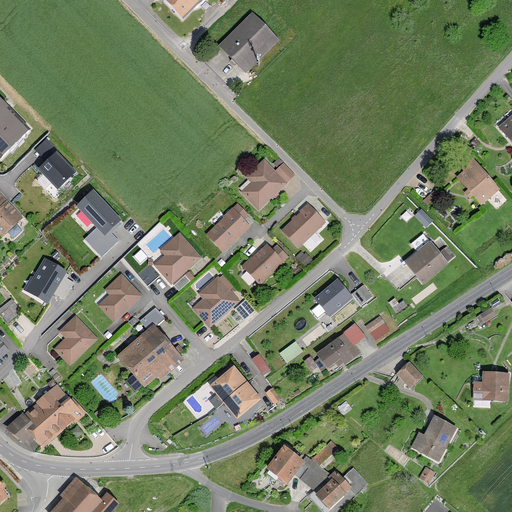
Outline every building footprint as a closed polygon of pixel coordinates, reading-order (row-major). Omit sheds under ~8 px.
[(181,20),(201,0),(163,0),(162,1),(181,20)] [(246,73),(278,41),(252,14),(219,46),(246,73)] [(0,100),(0,160),(30,131),(0,100)] [(511,116),(499,128),(511,142),(511,116)] [(473,149),(479,143),(473,136),(466,142),(473,149)] [(57,153),(39,171),(58,190),(76,173),(57,153)] [(457,178),(481,205),(500,189),(494,182),(471,156),(459,167),(463,172),(457,178)] [(246,177),(251,183),(241,192),(258,210),(286,184),(264,160),(246,177)] [(93,189),(76,206),(96,227),(84,239),(101,257),(118,241),(111,233),(124,222),(93,189)] [(0,235),(2,238),(23,218),(6,201),(0,207),(0,235)] [(297,248),(325,223),(307,204),(300,211),(301,212),(281,231),(297,248)] [(222,253),(250,227),(233,210),(206,236),(222,253)] [(414,217),(426,229),(432,222),(434,221),(421,210),(414,217)] [(201,258),(180,234),(160,251),(165,256),(154,265),(171,284),(201,258)] [(423,285),(448,264),(447,262),(454,256),(447,247),(439,253),(423,235),(412,244),(419,252),(405,264),(423,285)] [(260,285),(284,262),(267,244),(253,258),(252,257),(242,266),(260,285)] [(306,267),(313,260),(303,250),(296,257),(306,267)] [(31,277),(23,291),(47,305),(54,294),(64,300),(74,284),(67,280),(69,276),(68,275),(69,273),(45,259),(34,279),(31,277)] [(189,273),(174,286),(179,292),(194,278),(189,273)] [(105,290),(110,295),(98,306),(113,323),(141,296),(121,274),(105,290)] [(199,294),(204,300),(193,309),(209,328),(240,301),(219,276),(199,294)] [(337,280),(315,299),(330,317),(352,298),(337,280)] [(364,286),(353,294),(361,305),(372,297),(364,286)] [(0,308),(0,313),(8,323),(22,312),(11,299),(0,308)] [(396,313),(406,307),(403,301),(398,304),(395,299),(389,302),(396,313)] [(246,300),(235,310),(245,321),(255,311),(246,300)] [(144,387),(180,356),(154,327),(164,318),(155,308),(140,321),(148,331),(118,356),(134,375),(127,381),(136,391),(143,385),(144,387)] [(480,315),(485,323),(496,317),(492,309),(480,315)] [(98,339),(76,316),(59,332),(66,339),(54,350),(70,366),(98,339)] [(389,331),(379,317),(366,327),(375,340),(389,331)] [(365,338),(355,325),(344,333),(345,334),(316,356),(327,370),(341,359),(345,364),(360,353),(354,346),(365,338)] [(0,357),(8,351),(0,340),(0,357)] [(287,363),(302,351),(295,342),(280,354),(287,363)] [(263,375),(270,370),(259,355),(252,360),(263,375)] [(311,369),(318,366),(312,355),(305,359),(311,369)] [(411,387),(423,376),(409,363),(398,373),(411,387)] [(223,401),(246,383),(234,367),(210,386),(222,402),(223,401)] [(508,402),(509,374),(484,373),(483,383),(474,383),(473,401),(508,402)] [(247,382),(246,383),(223,401),(237,419),(261,400),(247,382)] [(274,405),(280,400),(272,389),(266,394),(274,405)] [(61,405),(49,392),(24,413),(37,426),(61,405)] [(83,415),(69,398),(61,405),(37,426),(31,435),(42,449),(83,415)] [(24,413),(6,429),(22,443),(31,435),(37,426),(24,413)] [(438,462),(456,428),(434,417),(424,436),(419,433),(411,448),(438,462)] [(343,453),(332,441),(312,459),(319,466),(321,465),(325,469),(343,453)] [(313,490),(330,474),(325,469),(321,465),(319,466),(312,459),(310,460),(306,457),(302,461),(284,446),(266,469),(286,486),(295,474),(313,490)] [(329,509),(350,489),(355,494),(367,483),(353,468),(343,478),(336,471),(329,478),(331,481),(316,496),(329,509)] [(425,468),(419,479),(430,485),(435,473),(425,468)] [(0,505),(9,498),(2,490),(6,487),(0,479),(0,505)] [(111,511),(118,505),(106,494),(100,501),(76,479),(61,496),(64,498),(51,511),(111,511)]
